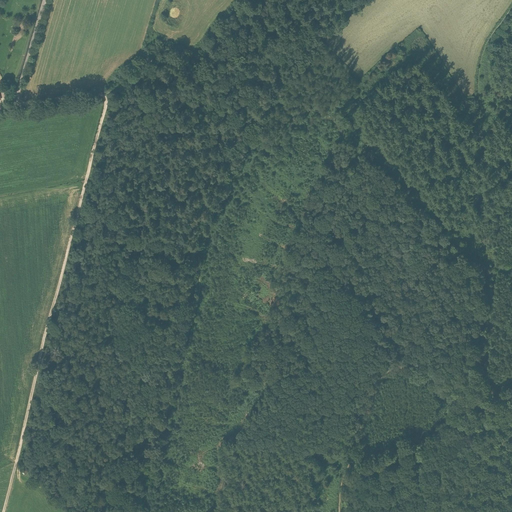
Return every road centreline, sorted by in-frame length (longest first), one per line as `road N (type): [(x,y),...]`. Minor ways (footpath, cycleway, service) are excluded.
road 1 (track): [(143,511),(198,294),(202,232),(309,40),(352,0)]
road 2 (track): [(3,511),(105,106),(92,92),(13,102)]
road 3 (track): [(511,406),(494,396),(474,364),(482,313),(474,223),(479,69),(511,8)]
road 4 (unclassified): [(0,108),(14,101),(44,0)]
